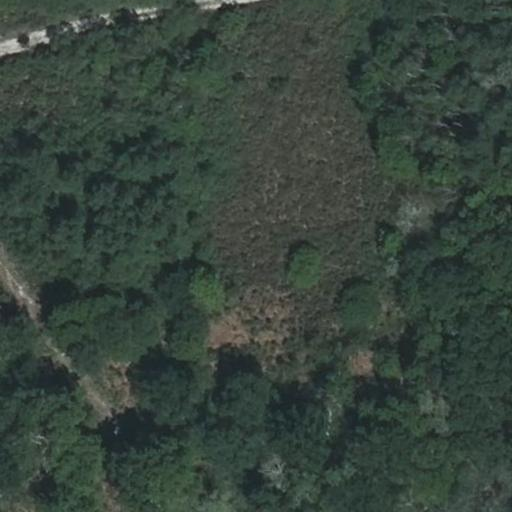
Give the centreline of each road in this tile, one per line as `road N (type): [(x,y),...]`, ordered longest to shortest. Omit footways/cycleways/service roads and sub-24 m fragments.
road 1 (track): [(0,328),(69,466),(102,511)]
road 2 (track): [(0,33),(158,0)]
